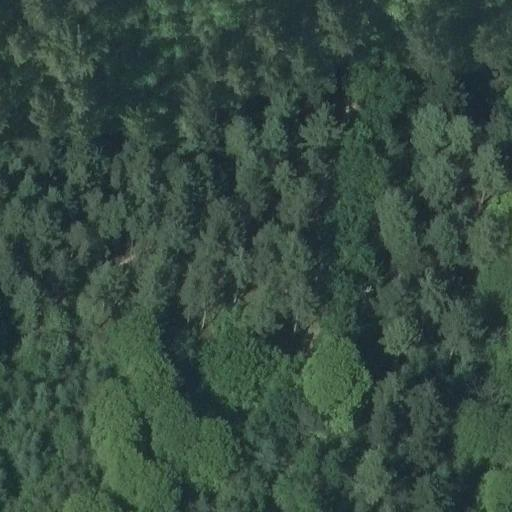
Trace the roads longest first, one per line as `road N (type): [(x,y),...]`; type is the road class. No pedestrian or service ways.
road 1 (track): [(272,511),(327,164)]
road 2 (track): [(511,221),(468,511)]
road 3 (track): [(327,164),(354,0)]
